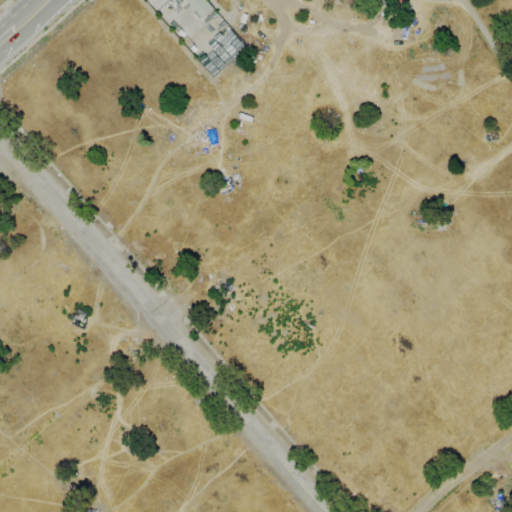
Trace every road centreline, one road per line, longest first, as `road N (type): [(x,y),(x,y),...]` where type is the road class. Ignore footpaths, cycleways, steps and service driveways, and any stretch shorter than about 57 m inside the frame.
road 1 (residential): [(330,511),(0,138)]
road 2 (track): [(0,468),(60,414),(101,340),(160,321)]
road 3 (track): [(411,511),(511,425)]
